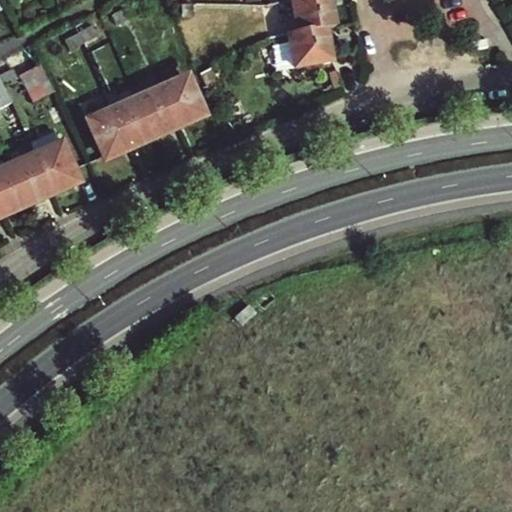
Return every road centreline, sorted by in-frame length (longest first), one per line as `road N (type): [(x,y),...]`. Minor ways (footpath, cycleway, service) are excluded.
road 1 (primary): [(0,409),(121,318),(263,244),(393,201),(511,179)]
road 2 (primary): [(511,137),(362,165),(233,208),(115,268),(0,350)]
road 3 (residential): [(511,80),(388,92),(329,114),(137,196),(0,274)]
